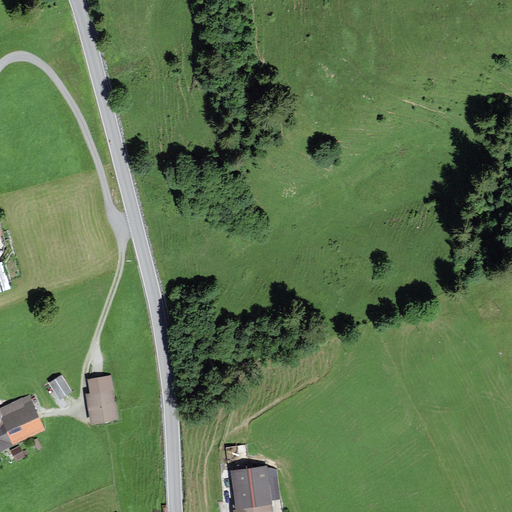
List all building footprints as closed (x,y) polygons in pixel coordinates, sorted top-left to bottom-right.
[(60,396),(69,390),(61,377),(51,383),(60,396)] [(115,415),(109,379),(91,382),(93,396),(89,397),(93,419),(115,415)] [(0,409),(13,439),(41,426),(28,397),(0,409)] [(0,444),(13,439),(0,409),(0,444)] [(16,459),(26,453),(19,443),(10,449),(16,459)] [(237,504),(237,511),(265,511),(264,500),(269,500),(265,467),(234,471),(238,504),(237,504)]
